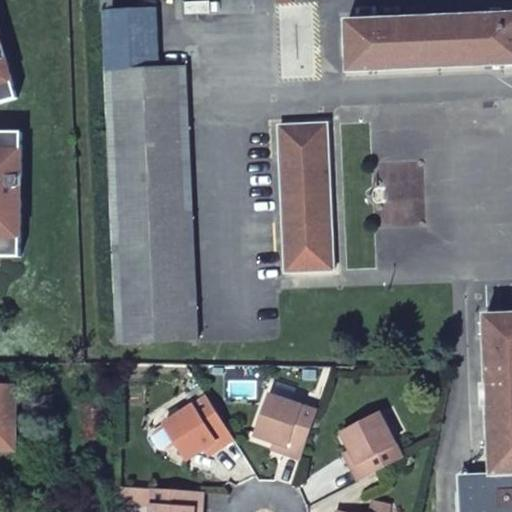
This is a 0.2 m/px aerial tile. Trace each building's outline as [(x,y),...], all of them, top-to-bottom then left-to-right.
[(197,339),(185,67),(157,68),(154,10),(112,11),(110,0),(99,0),(100,12),(102,12),(118,343),(197,339)] [(349,72),(510,64),(509,46),(511,45),(511,14),(347,22),(349,72)] [(0,100),(20,95),(0,27),(0,100)] [(332,269),(326,124),(293,125),(300,271),(332,269)] [(300,271),(293,125),(279,126),(285,272),(300,271)] [(24,200),(25,132),(11,132),(0,131),(0,256),(24,257),(24,200)] [(459,477),(459,511),(511,511),(511,313),(487,314),(490,384),(483,385),(484,407),(490,406),(494,477),(459,477)] [(0,451),(18,451),(18,387),(0,387),(0,451)] [(303,457),(320,410),(269,392),(256,433),(275,439),(286,443),(283,450),(303,457)] [(234,438),(208,397),(191,408),(163,425),(186,461),(204,450),(214,443),(218,449),(235,438),(234,438)] [(358,484),(403,462),(393,442),(378,414),(341,434),(349,450),(356,462),(355,462),(348,466),(358,484)] [(272,447),(283,450),(286,443),(275,439),(272,447)] [(208,456),(218,449),(214,443),(204,450),(208,456)] [(356,462),(349,450),(342,454),(348,466),(355,462),(356,462)] [(201,511),(203,493),(121,488),(121,507),(153,509),(152,511),(201,511)]
